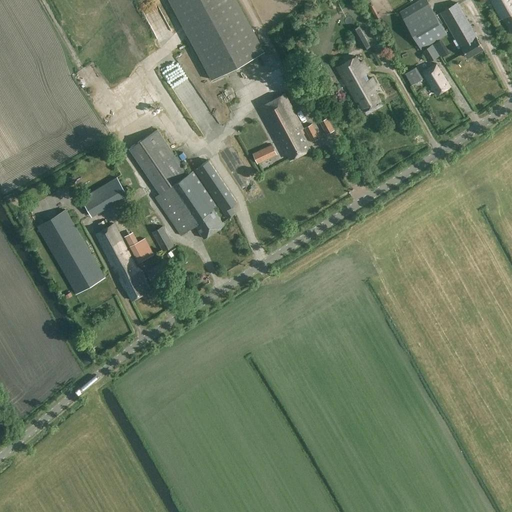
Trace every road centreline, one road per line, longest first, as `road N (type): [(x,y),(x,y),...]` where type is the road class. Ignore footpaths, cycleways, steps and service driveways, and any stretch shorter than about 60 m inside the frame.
road 1 (unclassified): [(0,458),(162,327),(511,103)]
road 2 (track): [(124,114),(91,83),(38,0)]
